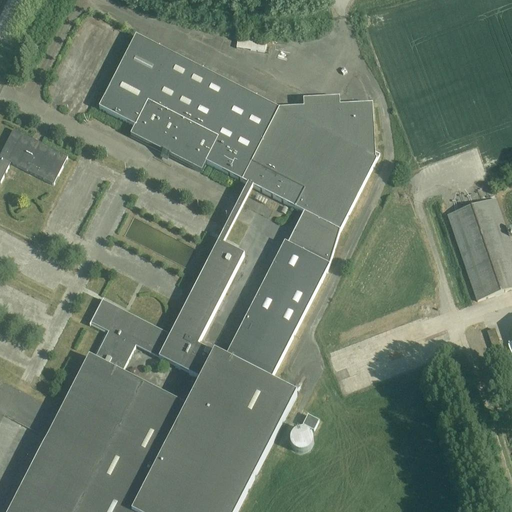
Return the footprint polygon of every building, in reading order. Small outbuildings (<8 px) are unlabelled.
[(285,244),(225,360),(215,355),(214,355),(198,347),(245,257),(222,245),(221,245),(219,244),(171,338),(103,302),(103,301),(90,327),(91,325),(109,334),(106,339),(95,361),(89,358),(9,511),(238,511),(297,397),(271,384),(330,267),(340,233),(380,156),(375,154),(374,136),(373,106),(340,108),(340,100),(304,102),(304,110),(279,111),(136,38),(99,110),(135,128),(131,136),(130,137),(202,174),(206,165),(304,215),(288,246),(285,244)] [(235,38),(234,48),(250,49),(250,46),(246,46),(247,39),(235,38)] [(252,39),(250,51),(265,53),(266,41),(252,39)] [(0,185),(11,165),(54,186),(68,159),(14,131),(0,157),(0,159),(1,159),(0,160),(0,185)] [(511,249),(495,201),(448,217),(477,303),(511,290),(511,249)] [(511,381),(494,331),(487,333),(508,393),(511,391),(511,381)] [(308,417),(303,427),(314,433),(319,423),(308,417)] [(290,442),(290,443),(290,444),(291,445),(291,446),(291,447),(291,448),(292,449),(293,450),(294,451),(295,452),(296,453),(297,453),(298,454),(299,454),(300,454),(301,454),(302,454),(303,454),(304,454),(305,454),(306,454),(307,453),(308,453),(309,452),(310,451),(311,450),(311,449),(312,449),(312,448),(313,447),(313,446),(313,445),(313,444),(313,443),(313,442),(313,441),(313,440),(313,439),(312,438),(312,437),(311,436),(311,435),(310,435),(309,434),(309,433),(308,433),(307,432),(306,432),(305,432),(304,431),(303,431),(302,431),(301,431),(300,431),(299,432),(298,432),(297,432),(296,433),(295,433),(295,434),(294,435),(293,435),(292,436),(292,437),(291,438),(291,439),(291,440),(291,441),(290,442)]
